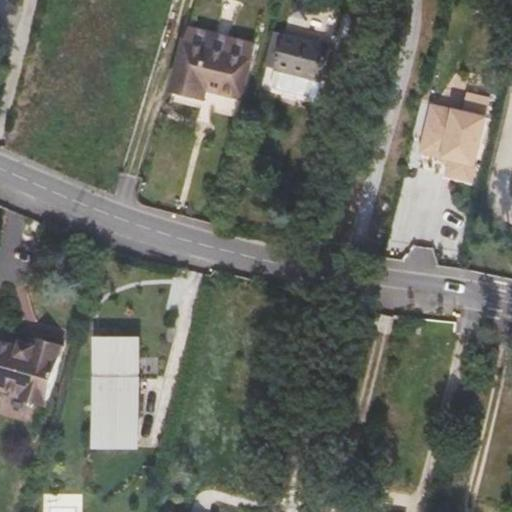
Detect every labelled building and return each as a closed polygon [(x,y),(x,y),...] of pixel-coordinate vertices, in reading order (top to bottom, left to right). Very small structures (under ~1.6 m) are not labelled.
[(338,11),(300,0),(295,0),(288,34),(331,42),(338,11)] [(192,26),(188,41),(254,58),(259,42),(192,26)] [(475,28),(467,62),(480,65),(486,31),(475,28)] [(285,36),(276,70),(323,81),(332,47),(285,36)] [(254,58),(188,41),(186,41),(174,91),(206,99),(210,89),(246,98),(255,58),(254,58)] [(318,100),(323,81),(276,70),(272,89),(318,100)] [(454,125),(451,149),(471,153),(476,128),(454,125)] [(0,340),(0,388),(50,403),(65,347),(39,340),(37,345),(23,342),(20,346),(0,340)] [(143,342),(100,341),(97,451),(140,452),(141,393),(161,394),(162,376),(142,375),(143,342)] [(376,485),(373,500),(399,507),(403,491),(376,485)]
